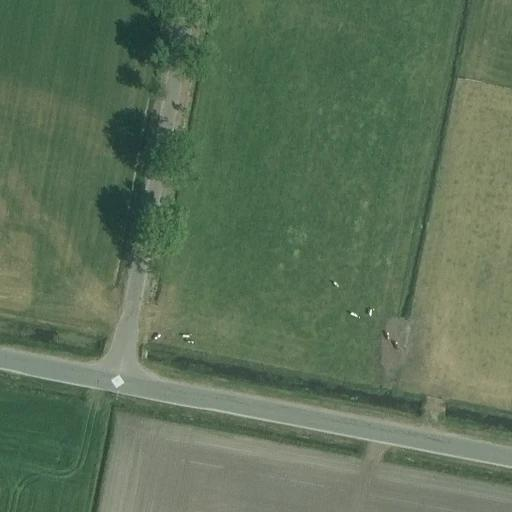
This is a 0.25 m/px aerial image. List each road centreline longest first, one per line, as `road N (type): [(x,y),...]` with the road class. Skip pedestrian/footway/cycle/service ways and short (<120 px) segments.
road 1 (unclassified): [(511,458),(116,381)]
road 2 (unclassified): [(123,342),(188,0)]
